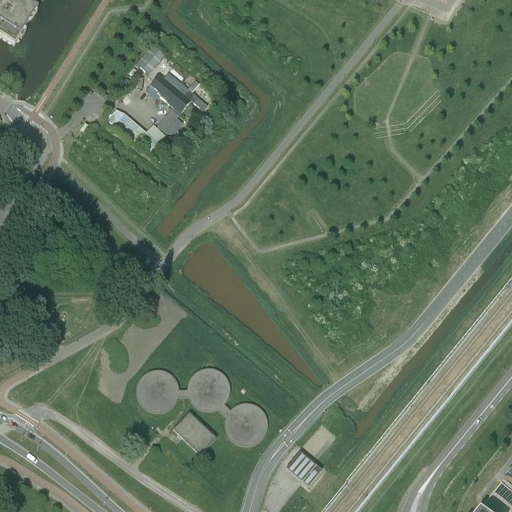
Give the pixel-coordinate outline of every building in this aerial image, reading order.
[(21,2),(18,0),(0,0),(0,38),(13,47),(19,39),(20,40),(25,33),(23,32),(36,12),(28,6),(30,5),(24,1),(23,0),(21,2)] [(151,47),(135,67),(147,77),(164,58),(151,47)] [(171,111),(186,93),(180,87),(179,89),(166,78),(161,83),(157,79),(149,89),(160,98),(158,100),(171,111)] [(126,80),(120,87),(126,91),(132,85),(126,80)] [(186,93),(171,111),(172,112),(157,129),(163,135),(172,136),(180,125),(176,122),(190,104),(201,114),(206,108),(191,96),(198,88),(194,85),(187,93),(186,93)] [(207,370),(201,371),(197,374),(192,377),(189,383),(187,390),(187,392),(187,393),(187,399),(188,399),(189,403),(193,408),(199,411),(204,412),(211,413),(216,412),(218,411),(221,409),(224,406),(225,405),(227,401),(228,397),(229,391),(227,385),(226,381),(223,376),(220,373),(216,371),(213,370),(207,370)] [(151,373),(144,376),(140,381),(137,387),(136,397),(137,403),(142,409),(148,413),(154,415),(159,414),(166,413),(171,410),(173,407),(177,401),(177,400),(178,393),(178,392),(177,388),(175,383),(171,379),(168,375),(161,372),(156,372),(151,373)] [(241,405),(237,407),(233,409),(230,412),(227,417),(226,419),(224,423),(224,429),(225,434),(227,438),(229,441),(233,443),(238,446),(243,447),(247,447),(251,447),(257,445),(260,443),(262,440),(264,436),(265,432),(266,425),(265,420),(263,415),(260,411),(256,407),(251,405),(246,404),(241,405)] [(199,459),(216,441),(189,416),(172,433),(181,441),(199,459)] [(299,455),(285,471),(307,489),(320,473),(299,455)]
